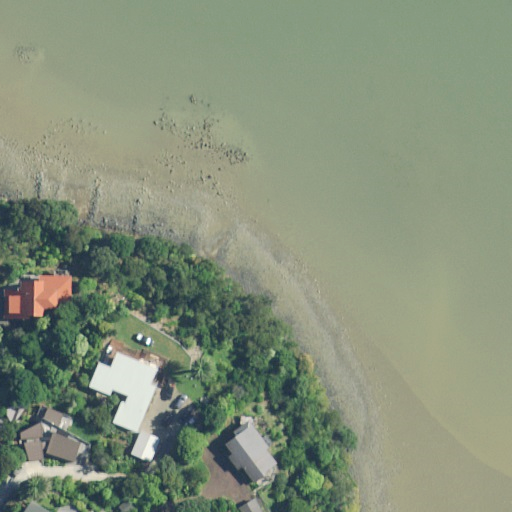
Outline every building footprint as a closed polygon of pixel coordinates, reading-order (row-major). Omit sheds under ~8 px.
[(72,301),(73,276),(41,275),(41,281),(22,280),(22,289),(6,289),(5,317),(30,318),(30,315),(44,315),(45,308),(58,309),(59,301),(72,301)] [(154,378),(157,369),(110,350),(107,358),(105,362),(102,361),(91,386),(113,395),(115,390),(129,396),(118,423),(138,431),(156,386),(151,383),(154,378)] [(267,471),(277,463),(266,448),(273,443),(268,436),(264,439),(250,421),(235,433),(238,436),(227,444),(234,453),(230,456),(239,468),(243,466),(255,482),(268,473),(267,471)] [(160,439),(142,431),(133,453),(151,461),(160,439)] [(264,511),(256,498),(240,507),(242,511),(264,511)] [(51,511),(33,500),(24,511),(51,511)]
